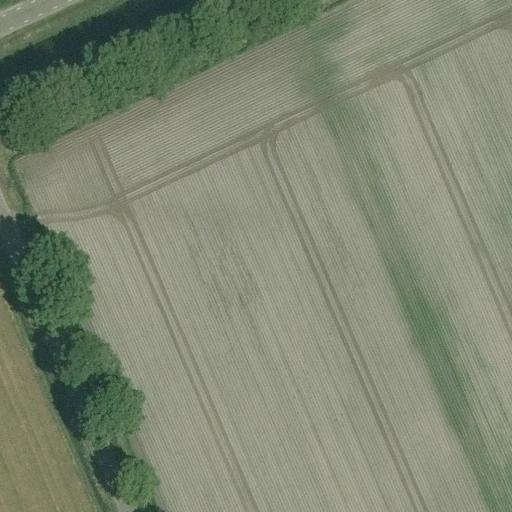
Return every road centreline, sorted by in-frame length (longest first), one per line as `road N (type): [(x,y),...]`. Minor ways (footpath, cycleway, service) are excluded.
road 1 (unclassified): [(130,511),(0,216)]
road 2 (unclassified): [(0,130),(281,0)]
